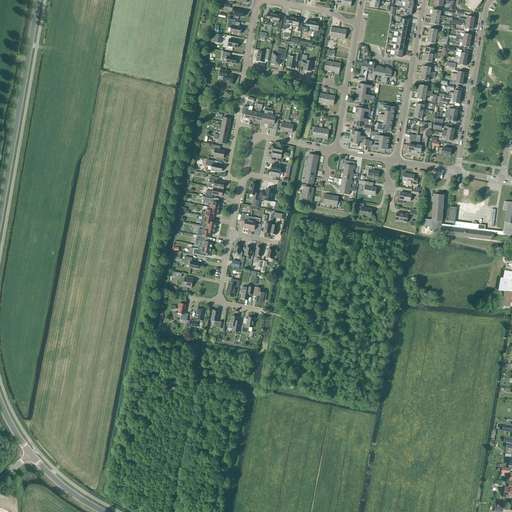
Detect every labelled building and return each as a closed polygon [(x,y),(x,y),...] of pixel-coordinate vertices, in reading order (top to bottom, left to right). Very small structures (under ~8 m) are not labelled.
[(466,0),(465,1),(467,3),(465,5),(474,11),(476,8),(477,9),(482,3),(480,2),(481,0),(466,0)] [(243,17),(244,12),(240,11),(240,10),(232,8),(231,16),(239,17),(239,16),(243,17)] [(431,17),(445,19),(445,17),(442,16),(442,17),(440,17),(441,11),(432,10),(431,17)] [(274,14),(268,12),(267,17),(264,16),(263,24),(272,26),(272,22),(274,14)] [(274,14),(272,22),(276,23),(276,27),(278,27),(277,30),(280,30),(282,22),(279,21),(280,15),(274,14)] [(292,26),(294,17),(288,16),(286,22),(284,22),(282,29),(285,30),(285,29),(288,29),(288,25),(292,26)] [(294,17),(292,26),(298,27),(297,31),(300,31),(301,25),(299,25),(300,19),(294,17)] [(445,22),(445,19),(431,17),(430,24),(438,25),(439,20),(441,20),(441,21),(445,22)] [(312,30),(313,21),(307,20),(306,26),(303,26),(302,32),(305,32),(306,29),(312,30)] [(466,22),(459,21),(452,20),(451,24),(460,26),(460,25),(465,26),(465,29),(469,29),(472,30),(473,24),(466,22)] [(240,35),(241,28),(235,26),(235,22),(228,21),(227,28),(231,28),(230,33),(240,35)] [(313,21),(312,30),(315,31),(315,34),(317,35),(317,36),(320,37),(321,31),(318,30),(320,22),(313,21)] [(337,38),(339,29),(332,28),(330,37),(337,38)] [(339,29),(337,38),(345,40),(347,30),(339,29)] [(428,36),(442,38),(442,36),(438,35),(438,36),(437,35),(437,30),(429,29),(428,36)] [(221,43),(222,36),(213,34),(212,42),(221,43)] [(463,40),(470,41),(472,35),(468,34),(464,34),(463,37),(456,36),(454,36),(454,35),(453,35),(449,34),(448,37),(456,39),(455,42),(459,42),(459,39),(463,40)] [(441,40),(442,38),(428,36),(427,43),(435,44),(436,39),(438,39),(437,40),(441,40)] [(237,48),(239,41),(229,39),(228,46),(237,48)] [(425,54),(438,57),(439,55),(435,54),(433,54),(434,49),(426,48),(425,54)] [(268,60),(270,50),(266,49),(266,53),(258,51),(256,61),(264,62),(264,60),(268,60)] [(283,60),(285,50),(278,49),(277,54),(273,53),(271,64),(279,65),(280,59),(283,60)] [(234,64),(235,65),(236,58),(229,57),(230,54),(223,52),(222,58),(226,59),(226,63),(228,63),(229,65),(231,66),(234,64)] [(299,61),(301,55),(296,54),(295,58),(289,57),(287,67),(295,68),(296,61),(299,61)] [(438,59),(438,57),(425,54),(423,61),(432,63),(433,58),(434,58),(438,59)] [(467,60),(455,58),(453,58),(453,61),(459,62),(459,65),(466,66),(467,60)] [(306,61),(301,60),(300,66),(305,67),(304,70),(311,71),(313,62),(306,61)] [(332,72),(333,63),(326,61),(324,70),(332,72)] [(367,71),(369,62),(363,61),(360,75),(363,76),(364,70),(367,71)] [(333,63),(332,72),(339,73),(341,64),(333,63)] [(380,67),(374,66),(372,77),(371,80),(374,81),(375,75),(379,76),(380,67)] [(421,73),(435,76),(435,73),(432,73),(430,73),(431,68),(422,66),(421,73)] [(386,68),(384,82),(386,83),(387,77),(391,78),(392,69),(386,68)] [(234,76),(227,75),(228,71),(220,70),(219,76),(223,77),(222,82),(232,84),(234,76)] [(440,76),(435,76),(421,73),(420,80),(428,82),(429,76),(431,77),(436,78),(436,79),(439,80),(440,76)] [(463,85),(464,79),(452,77),(451,80),(453,80),(452,84),(456,84),(463,85)] [(418,92),(432,94),(432,92),(428,91),(428,92),(427,92),(427,86),(419,85),(418,92)] [(365,95),(366,91),(357,90),(356,96),(370,98),(371,96),(365,95)] [(431,97),(432,94),(418,92),(417,99),(425,100),(426,95),(428,95),(428,96),(431,97)] [(326,104),(327,95),(320,94),(318,103),(326,104)] [(460,97),(449,95),(440,94),(440,97),(438,97),(437,103),(442,104),(443,98),(451,100),(451,99),(453,99),(452,102),(459,104),(460,97)] [(327,95),(326,104),(333,106),(335,96),(327,95)] [(256,121),(260,104),(257,104),(256,109),(256,111),(256,112),(252,111),(250,120),(256,121)] [(415,111),(428,113),(429,111),(425,110),(425,111),(423,110),(424,105),(416,104),(415,111)] [(385,112),(394,114),(395,108),(387,106),(381,105),(380,108),(386,109),(385,112)] [(250,120),(252,111),(248,111),(248,110),(249,110),(249,107),(243,106),(242,114),(245,114),(244,118),(250,120)] [(268,123),(270,112),(268,111),(268,114),(268,115),(264,114),(262,122),(268,123)] [(428,116),(428,113),(415,111),(413,118),(422,119),(423,114),(424,114),(424,115),(428,116)] [(270,112),(268,123),(274,125),(274,123),(278,124),(279,115),(276,115),(276,116),(271,115),(272,115),(273,112),(270,112)] [(363,119),(364,115),(355,114),(354,120),(368,122),(368,120),(363,119)] [(456,122),(457,116),(445,114),(445,117),(449,118),(449,121),(456,122)] [(392,126),(393,120),(378,117),(378,120),(383,121),(383,124),(392,126)] [(286,132),(288,120),(286,120),(285,123),(286,123),(286,124),(282,123),(280,131),(286,132)] [(320,138),(321,129),(314,128),(312,137),(320,138)] [(453,141),(455,129),(448,128),(447,131),(443,130),(442,136),(444,136),(445,135),(446,135),(445,140),(453,141)] [(321,129),(320,138),(327,139),(329,130),(321,129)] [(351,137),(365,140),(365,137),(360,136),(360,133),(352,131),(351,137)] [(380,142),(388,144),(390,138),(375,135),(375,138),(380,139),(380,142)] [(416,140),(417,136),(410,135),(409,142),(413,143),(413,145),(409,144),(407,154),(413,155),(415,145),(416,145),(416,140)] [(415,145),(413,155),(420,156),(422,146),(419,146),(421,136),(417,135),(417,136),(416,140),(416,145),(415,145)] [(369,140),(365,140),(351,137),(350,143),(358,145),(359,141),(362,142),(362,145),(368,147),(369,140)] [(220,146),(212,145),(211,149),(215,150),(213,158),(217,158),(223,159),(225,151),(218,150),(219,146),(220,147),(220,146)] [(442,148),(438,148),(437,151),(442,152),(441,155),(450,156),(451,149),(443,148),(442,148)] [(308,162),(317,163),(318,156),(309,154),(309,158),(307,158),(307,161),(308,162)] [(221,172),(222,166),(213,164),(214,161),(207,160),(206,165),(212,166),(211,171),(215,172),(215,171),(221,172)] [(343,172),(352,174),(353,170),(354,170),(355,166),(354,166),(355,162),(347,161),(347,165),(345,164),(343,172)] [(316,170),(317,163),(308,162),(307,165),(306,165),(305,168),(307,169),(316,170)] [(289,173),(291,165),(283,163),(282,166),(288,167),(287,173),(289,173)] [(378,179),(379,171),(371,170),(372,167),(366,166),(365,172),(368,173),(368,177),(374,178),(374,179),(376,179),(377,178),(378,179)] [(314,177),(316,170),(307,169),(306,172),(305,172),(304,175),(305,176),(314,177)] [(354,174),(352,174),(343,172),(342,179),(351,181),(352,177),(353,177),(354,174)] [(416,185),(417,179),(414,179),(414,175),(404,173),(402,181),(411,183),(411,184),(416,185)] [(313,184),(314,177),(305,176),(305,179),(303,179),(303,182),(313,184)] [(223,189),(225,183),(216,181),(217,178),(210,177),(209,183),(207,184),(208,186),(214,187),(223,189)] [(352,181),(351,181),(342,179),(341,186),(350,188),(351,184),(352,184),(352,181)] [(258,200),(259,194),(256,193),(257,185),(251,184),(249,194),(254,195),(253,199),(258,200)] [(351,188),(350,188),(341,186),(339,193),(349,195),(349,191),(351,191),(351,188)] [(375,196),(376,188),(365,186),(364,194),(375,196)] [(302,194),(303,194),(313,196),(314,188),(305,187),(304,191),(303,190),(302,194)] [(222,197),(223,190),(213,188),(213,192),(207,191),(205,196),(212,198),(213,195),(222,197)] [(271,202),(273,190),(266,189),(266,192),(261,191),(259,199),(264,200),(267,201),(267,200),(271,200),(271,201),(271,202)] [(400,192),(399,198),(398,198),(397,203),(403,204),(403,201),(410,202),(411,194),(400,192)] [(303,194),(303,198),(301,197),(301,201),(311,203),(313,196),(303,194)] [(453,222),(453,226),(441,224),(442,221),(444,195),(434,194),(434,197),(432,197),(432,202),(433,202),(432,220),(423,219),(422,226),(430,227),(432,229),(431,231),(440,232),(440,234),(491,240),(492,233),(504,235),(504,234),(511,235),(511,202),(508,202),(504,202),(503,210),(506,211),(504,222),(505,223),(503,232),(485,230),(485,225),(455,222),(456,208),(449,207),(448,221),(453,222)] [(330,206),(330,205),(332,196),(324,195),(323,204),(327,205),(327,206),(330,206)] [(332,196),(330,205),(334,206),(334,207),(337,208),(339,197),(332,196)] [(207,207),(219,209),(221,203),(218,203),(218,199),(214,198),(214,199),(204,197),(203,203),(208,204),(207,207)] [(371,217),(372,209),(363,208),(364,205),(357,203),(356,208),(361,209),(360,215),(371,217)] [(218,215),(219,209),(207,207),(207,210),(206,210),(206,212),(202,212),(201,216),(202,216),(212,218),(213,214),(218,215)] [(249,230),(250,220),(245,219),(246,214),(242,213),(241,221),(244,222),(243,228),(249,230)] [(403,214),(397,213),(395,221),(406,223),(408,215),(403,214)] [(213,218),(212,218),(202,216),(201,222),(203,223),(203,226),(207,227),(215,229),(217,223),(213,222),(213,218)] [(259,225),(260,219),(251,217),(250,220),(249,230),(254,231),(255,224),(259,225)] [(270,234),(276,235),(278,224),(276,223),(275,225),(272,225),(270,234)] [(207,227),(203,226),(202,226),(202,230),(198,229),(197,235),(205,237),(210,238),(211,234),(214,235),(215,229),(207,227)] [(205,237),(197,235),(195,242),(200,243),(199,246),(203,247),(212,248),(213,243),(204,241),(205,237)] [(203,247),(199,246),(198,246),(198,249),(194,248),(193,254),(207,257),(207,254),(210,254),(212,248),(203,247)] [(198,269),(199,263),(192,261),(192,258),(185,256),(184,263),(190,264),(189,268),(198,269)] [(504,291),(502,306),(510,307),(511,298),(511,297),(511,271),(511,272),(504,270),(503,278),(500,278),(498,290),(504,291)] [(175,281),(181,278),(182,273),(173,272),(171,281),(175,281)] [(191,288),(193,279),(185,277),(183,287),(183,290),(187,291),(188,288),(191,288)] [(238,287),(239,281),(231,279),(230,285),(228,284),(226,295),(234,297),(236,287),(238,287)] [(254,286),(248,284),(247,288),(242,287),(240,293),(243,294),(242,298),(248,300),(248,295),(252,296),(254,286)] [(263,301),(265,301),(267,294),(264,293),(260,292),(261,288),(255,287),(253,296),(257,297),(256,301),(262,303),(263,301)] [(187,321),(188,314),(185,314),(186,305),(180,304),(178,313),(181,314),(180,320),(187,321)] [(203,321),(205,311),(198,309),(196,319),(194,318),(193,321),(190,321),(189,326),(197,327),(199,320),(203,321)] [(219,322),(217,321),(219,312),(213,310),(210,320),(215,321),(215,324),(219,325),(218,328),(222,328),(223,322),(219,322)] [(238,332),(240,322),(237,321),(238,317),(232,316),(230,322),(229,322),(228,328),(233,329),(232,331),(238,332)] [(257,319),(248,317),(247,324),(243,324),(241,332),(248,333),(249,327),(253,328),(254,324),(255,319),(257,319)] [(511,483),(509,483),(508,487),(505,487),(503,497),(508,498),(508,496),(510,496),(511,495),(511,483)]
